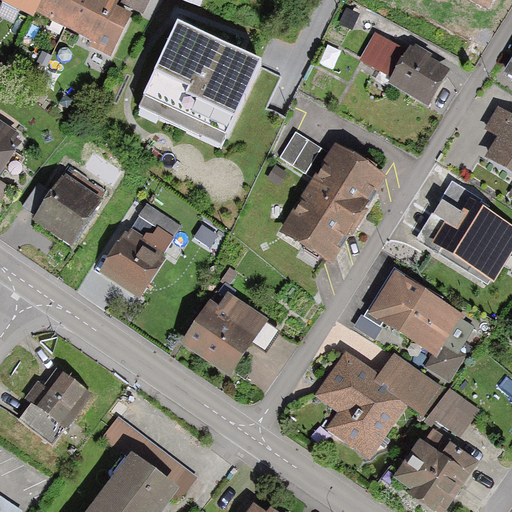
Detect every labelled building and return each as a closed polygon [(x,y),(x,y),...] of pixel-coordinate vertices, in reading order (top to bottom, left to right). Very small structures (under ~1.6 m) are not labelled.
[(0,0),(33,16),(35,12),(112,50),(129,16),(112,8),(116,1),(114,0),(0,0)] [(494,0),(463,0),(487,13),(494,0)] [(257,69),(178,34),(150,94),(229,130),(257,69)] [(442,77),(371,35),(353,66),(424,107),(442,77)] [(511,120),(497,113),(488,130),(501,137),(487,164),(511,177),(511,186),(507,196),(511,198),(511,120)] [(378,183),(296,130),(280,154),(316,177),(281,231),(327,261),(378,183)] [(0,176),(18,148),(0,136),(0,201),(6,193),(0,188),(0,176)] [(97,210),(61,186),(31,231),(67,255),(97,210)] [(511,239),(511,230),(452,193),(421,242),(485,282),(511,239)] [(171,245),(152,234),(141,251),(122,239),(99,276),(136,299),(171,245)] [(459,314),(395,276),(371,314),(436,354),(450,332),(472,346),(487,322),(463,307),(459,314)] [(216,320),(209,315),(181,356),(228,387),(267,330),(227,303),(216,320)] [(378,382),(344,360),(320,397),(341,412),(327,432),(369,460),(405,405),(423,417),(440,391),(393,360),(378,382)] [(87,395),(56,373),(21,423),(52,444),(87,395)] [(457,398),(450,393),(428,425),(452,442),(467,419),(451,408),(457,398)] [(440,511),(472,468),(448,450),(439,462),(421,449),(398,481),(440,511)] [(162,511),(176,494),(134,462),(95,511),(162,511)]
